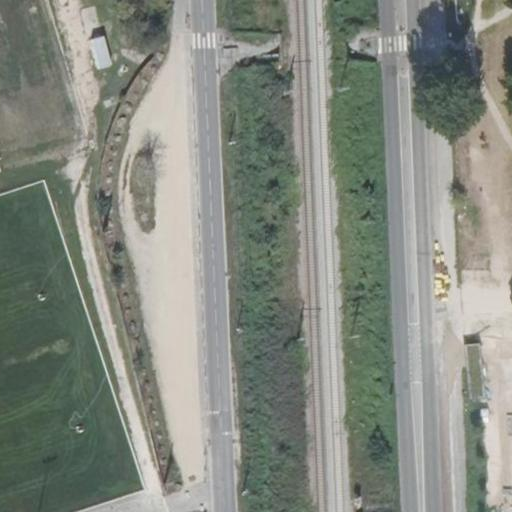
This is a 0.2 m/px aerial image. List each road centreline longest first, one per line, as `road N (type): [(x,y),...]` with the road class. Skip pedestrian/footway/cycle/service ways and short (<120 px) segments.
road 1 (residential): [(200,0),(225,511)]
road 2 (tertiary): [(421,511),(397,0)]
